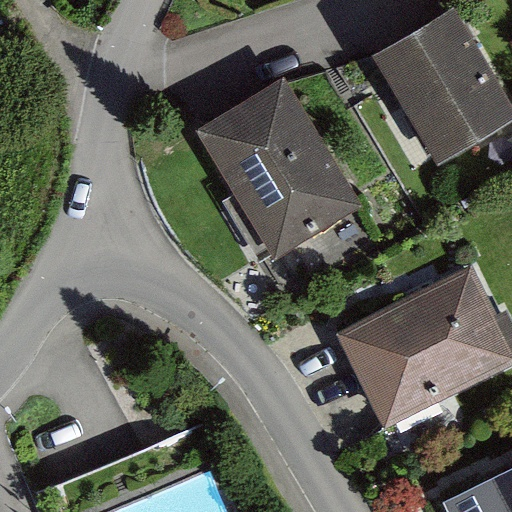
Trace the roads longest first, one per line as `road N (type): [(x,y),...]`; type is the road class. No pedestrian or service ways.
road 1 (residential): [(74,233),(213,319),(256,364),(347,511)]
road 2 (residential): [(74,233),(113,81)]
road 3 (residential): [(0,366),(74,233)]
